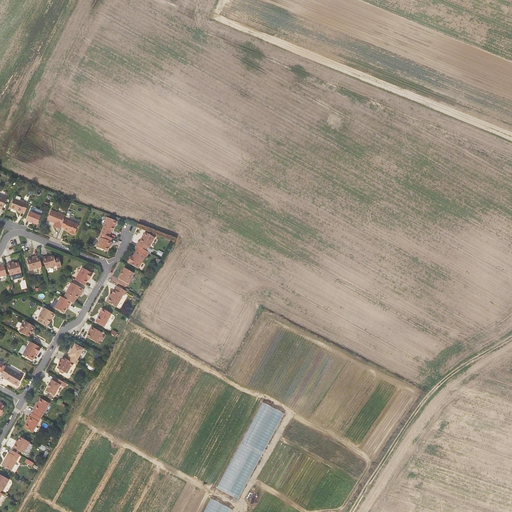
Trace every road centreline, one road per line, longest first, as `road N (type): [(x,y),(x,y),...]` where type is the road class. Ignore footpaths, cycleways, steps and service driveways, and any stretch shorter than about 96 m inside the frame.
road 1 (track): [(352,511),(420,402),(511,335)]
road 2 (residential): [(108,267),(23,401)]
road 3 (residential): [(0,250),(10,234),(25,233),(108,267)]
